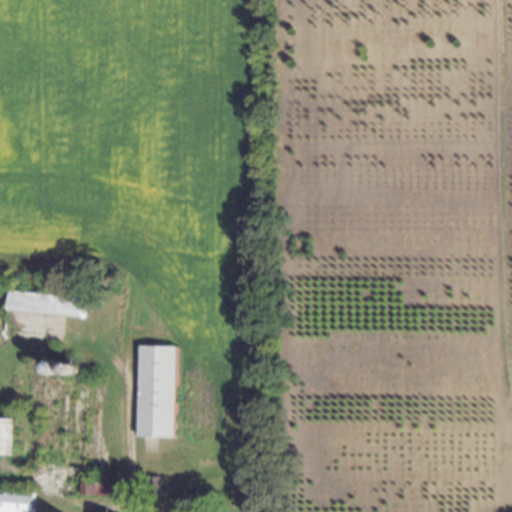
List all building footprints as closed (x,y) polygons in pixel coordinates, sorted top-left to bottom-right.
[(6,288),(83,298),(81,318),(4,309),(6,288)] [(172,436),(134,435),(137,349),(175,350),(172,436)] [(55,360),(58,361),(61,364),(61,368),(59,372),(55,373),(51,372),(49,370),(48,366),(48,364),(50,361),(55,360)] [(70,360),(73,361),(75,364),(76,367),(75,371),(71,373),(67,373),(64,370),(63,367),(64,364),(66,362),(70,360)] [(85,462),(38,460),(40,387),(87,389),(85,462)] [(0,455),(0,419),(13,419),(13,455),(0,455)] [(190,473),(156,472),(156,455),(191,456),(190,473)] [(114,478),(114,497),(78,496),(78,477),(114,478)] [(144,496),(143,477),(157,477),(157,496),(144,496)] [(0,511),(0,489),(32,492),(31,511),(0,511)]
